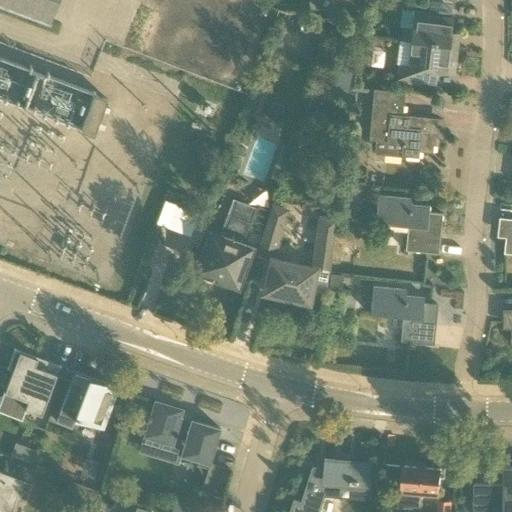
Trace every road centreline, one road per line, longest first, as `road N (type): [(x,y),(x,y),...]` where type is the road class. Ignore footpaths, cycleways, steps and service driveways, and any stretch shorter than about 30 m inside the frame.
road 1 (residential): [(469,414),(494,0)]
road 2 (residential): [(0,294),(281,390)]
road 3 (residential): [(281,390),(469,414)]
road 4 (residential): [(243,511),(281,390)]
